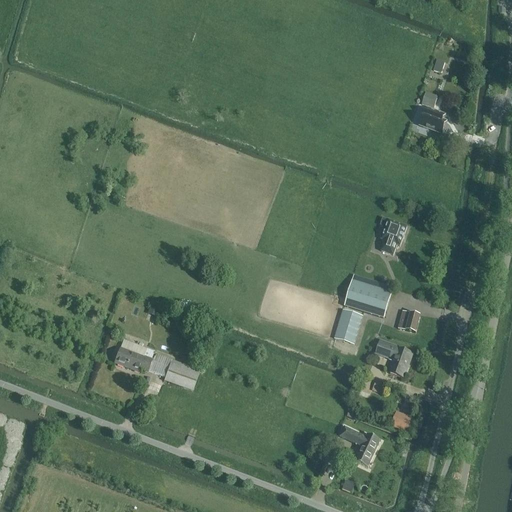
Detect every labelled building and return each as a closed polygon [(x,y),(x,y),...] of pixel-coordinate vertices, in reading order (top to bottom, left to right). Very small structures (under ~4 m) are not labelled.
[(437,61),(434,72),(442,75),(446,63),(437,61)] [(422,105),(434,109),(438,97),(426,93),(422,105)] [(424,115),(420,127),(442,135),(447,123),(443,122),(445,116),(428,110),(426,116),(424,115)] [(113,134),(122,137),(123,132),(124,132),(127,122),(119,119),(113,134)] [(383,219),(380,226),(385,228),(381,240),(384,241),(381,251),(394,256),(397,246),(400,247),(407,227),(383,219)] [(352,282),(345,307),(384,319),(391,294),(352,282)] [(162,307),(152,303),(148,315),(157,318),(162,307)] [(335,340),(354,346),(363,317),(343,311),(335,340)] [(400,326),(399,330),(401,331),(415,334),(420,317),(403,313),(400,326)] [(123,341),(115,364),(139,373),(141,369),(150,372),(154,361),(145,358),(147,350),(123,341)] [(381,342),(376,355),(393,361),(389,373),(404,379),(413,355),(398,350),(398,349),(381,342)] [(165,378),(164,382),(193,392),(199,375),(200,371),(171,361),(165,378)] [(359,414),(360,407),(350,405),(348,412),(359,414)] [(396,413),(391,428),(407,433),(412,418),(396,413)] [(381,443),(381,442),(367,435),(367,436),(368,436),(367,439),(344,428),(340,438),(362,448),(355,462),(354,463),(368,469),(369,469),(368,468),(380,442),(381,443)] [(344,483),(351,486),(355,479),(348,476),(344,483)]
